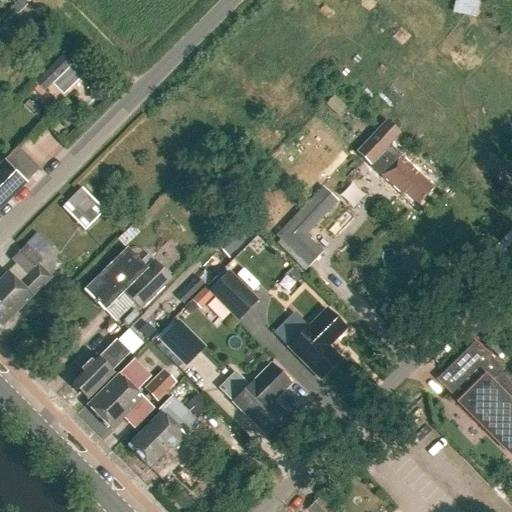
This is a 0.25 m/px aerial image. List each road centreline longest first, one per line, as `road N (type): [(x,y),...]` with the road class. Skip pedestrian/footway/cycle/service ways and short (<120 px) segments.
road 1 (residential): [(261,511),(511,264)]
road 2 (unclassified): [(0,234),(231,0)]
road 3 (secondary): [(119,511),(0,392)]
